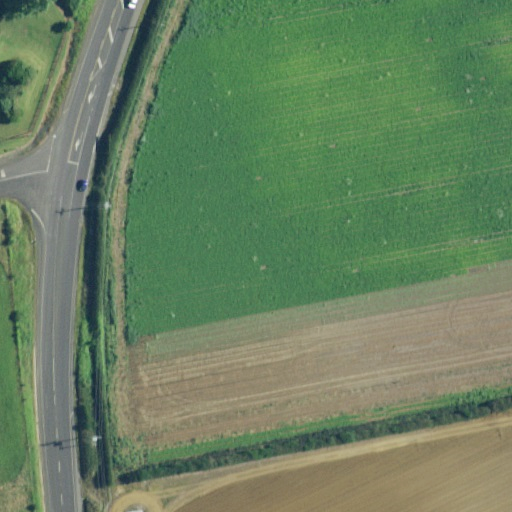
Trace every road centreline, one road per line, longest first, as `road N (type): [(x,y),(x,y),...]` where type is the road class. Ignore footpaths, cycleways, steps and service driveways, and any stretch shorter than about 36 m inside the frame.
road 1 (secondary): [(67,511),(54,331),(64,173)]
road 2 (secondary): [(64,173),(119,0)]
